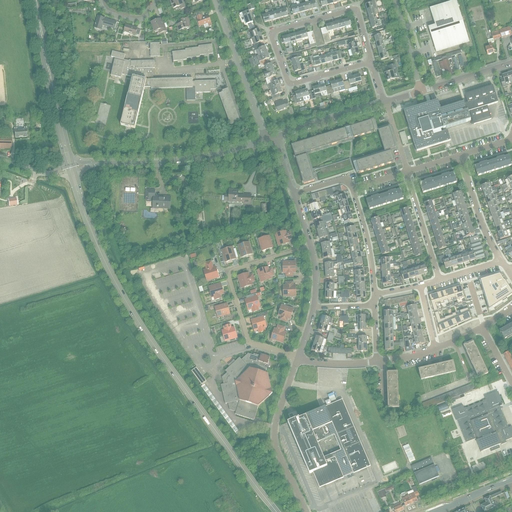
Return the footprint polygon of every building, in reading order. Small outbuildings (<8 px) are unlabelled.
[(181,8),(185,7),(182,0),(181,0),(179,1),(178,0),(170,0),(173,8),(180,5),(181,8)] [(369,4),(365,5),(367,11),(376,8),(373,0),(372,0),(368,1),(369,4)] [(299,1),(296,2),(299,13),(305,11),(303,4),(300,5),(299,1)] [(430,9),(435,26),(436,26),(462,18),(456,1),(430,9)] [(299,13),(296,2),(297,6),(291,7),(293,14),(299,13)] [(376,8),(367,11),(369,16),(375,15),(378,14),(376,8)] [(270,9),(267,10),(268,14),(270,21),(276,19),(274,12),(271,13),(270,9)] [(249,10),(242,13),(239,14),(240,17),(243,16),(246,24),(253,22),(249,10)] [(266,14),(262,15),(264,22),(270,21),(268,14),(267,10),(265,10),(266,14)] [(202,14),(196,16),(197,19),(197,20),(199,26),(204,25),(205,28),(212,25),(211,22),(209,15),(203,17),(202,14)] [(115,29),(117,22),(104,18),(98,16),(94,27),(101,29),(102,25),(115,29)] [(178,20),(179,23),(176,24),(178,27),(177,28),(178,31),(189,27),(191,26),(190,23),(188,17),(178,20)] [(156,20),(151,22),(154,31),(158,30),(160,33),(166,30),(164,23),(162,18),(158,19),(156,20)] [(435,26),(429,28),(436,52),(469,42),(462,18),(436,26),(435,26)] [(349,19),(343,20),(345,27),(346,29),(351,27),(351,25),(349,19)] [(377,20),(370,22),(372,28),(375,27),(376,31),(382,29),(380,22),(380,20),(377,20)] [(135,35),(136,34),(139,35),(140,30),(137,29),(137,28),(126,25),(124,31),(135,35)] [(255,27),(247,30),(249,33),(251,39),(254,38),(261,35),(259,29),(256,30),(255,27)] [(499,30),(501,37),(501,38),(511,35),(510,27),(499,30)] [(499,30),(491,32),(493,39),(501,37),(499,30)] [(300,32),(294,34),(296,40),(297,43),(302,41),(302,39),(300,32)] [(294,34),(288,35),(290,42),(291,44),(297,43),(296,40),(294,34)] [(254,38),(251,39),(253,44),(253,45),(254,47),(261,45),(260,42),(263,41),(261,35),(254,38)] [(283,39),(281,39),(282,43),(284,42),(284,44),(288,43),(289,48),(286,49),(287,53),(293,51),(292,49),(292,47),(291,44),(290,42),(288,35),(282,37),(283,39)] [(489,46),(485,47),(487,54),(494,52),(491,43),(494,42),(493,39),(487,40),(489,46)] [(150,56),(160,56),(159,42),(150,43),(150,56)] [(212,44),(205,45),(206,54),(213,53),(212,44)] [(198,46),(199,47),(200,55),(206,54),(205,45),(198,46)] [(261,45),(254,47),(255,50),(257,56),(261,55),(267,52),(265,46),(262,47),(261,45)] [(185,49),(185,50),(186,50),(187,58),(193,57),(192,48),(185,49)] [(351,50),(348,50),(350,56),(352,55),(352,56),(359,54),(357,48),(351,50)] [(332,50),(330,50),(331,54),(333,61),(338,59),(341,58),(340,53),(339,51),(336,51),(336,50),(332,51),(332,50)] [(112,51),(111,56),(115,57),(115,59),(111,75),(121,78),(122,74),(132,76),(121,125),(135,128),(145,87),(151,87),(151,89),(186,88),(187,101),(195,100),(195,93),(211,92),(211,89),(216,89),(216,80),(195,81),(192,81),(193,78),(153,79),(153,68),(155,68),(154,60),(135,61),(131,61),(131,60),(129,60),(129,61),(124,59),(125,54),(112,51)] [(257,56),(259,62),(260,65),(268,62),(266,59),(269,58),(267,52),(261,55),(257,56)] [(300,53),(291,55),(292,59),(291,60),(293,66),(300,64),(303,63),(301,57),(300,53)] [(312,56),(309,57),(311,61),(311,62),(312,67),(315,66),(321,64),(319,57),(318,55),(312,57),(312,56)] [(447,59),(439,62),(441,69),(445,68),(446,72),(451,71),(447,59)] [(260,65),(261,67),(265,66),(267,72),(273,70),(271,64),(268,65),(268,62),(260,65)] [(300,64),(293,66),(295,71),(301,70),(301,71),(298,72),(299,75),(305,73),(304,70),(305,70),(303,63),(300,64)] [(387,81),(399,77),(395,64),(389,66),(390,71),(385,73),(387,81)] [(267,72),(264,73),(266,78),(265,79),(266,82),(274,79),(273,76),(275,75),(273,70),(267,72)] [(511,85),(508,73),(502,75),(504,79),(500,80),(503,87),(508,86),(507,84),(511,83),(511,85)] [(360,74),(354,76),(356,83),(362,81),(363,85),(366,84),(363,77),(360,77),(360,74)] [(349,81),(346,81),(348,89),(351,88),(357,87),(356,83),(354,76),(348,78),(349,81)] [(274,79),(266,82),(267,85),(268,84),(270,90),(273,89),(280,87),(278,81),(275,82),(274,79)] [(342,79),(336,81),(338,87),(339,91),(345,89),(345,90),(348,89),(346,81),(343,82),(342,79)] [(331,86),(328,86),(330,94),(333,93),(339,91),(338,87),(336,81),(330,83),(331,86)] [(324,84),(319,86),(320,92),(321,96),(327,94),(327,95),(330,94),(328,86),(325,87),(324,84)] [(313,90),(310,91),(313,99),(316,98),(315,94),(320,92),(319,86),(313,88),(313,90)] [(443,130),(445,129),(445,128),(471,120),(469,114),(470,113),(474,124),(491,119),(487,106),(498,102),(493,86),(464,94),(467,103),(464,104),(463,102),(449,107),(449,106),(440,108),(438,100),(418,106),(416,107),(415,107),(412,107),(410,108),(407,109),(405,110),(404,110),(401,111),(408,126),(416,152),(429,148),(431,148),(432,148),(434,147),(435,147),(437,147),(438,146),(439,146),(441,145),(442,144),(444,143),(450,141),(447,131),(443,132),(443,130)] [(273,89),(270,90),(272,96),(271,96),(273,99),(279,97),(280,96),(279,93),(282,92),(280,87),(273,89)] [(223,92),(219,94),(230,125),(240,122),(228,88),(222,91),(223,92)] [(307,89),(301,91),(303,97),(304,101),(310,100),(313,99),(310,91),(308,92),(307,89)] [(296,95),(293,96),(295,104),(298,103),(304,101),(303,97),(301,91),(295,92),(296,95)] [(279,97),(273,99),(274,102),(278,111),(286,108),(286,107),(289,106),(287,101),(282,103),(280,99),(279,97)] [(291,145),(295,156),(374,131),(371,120),(291,145)] [(378,130),(385,151),(397,147),(390,126),(378,130)] [(15,137),(27,137),(26,127),(24,127),(24,129),(16,129),(16,127),(14,128),(15,137)] [(405,144),(406,144),(408,143),(404,131),(399,133),(403,145),(405,144)] [(0,148),(11,149),(11,137),(0,136),(0,148)] [(394,162),(391,151),(356,162),(353,163),(356,173),(359,172),(359,173),(394,162)] [(295,158),(296,158),(304,184),(315,181),(306,154),(295,158)] [(499,158),(492,161),(495,171),(511,165),(511,164),(509,155),(502,158),(501,157),(499,158)] [(321,175),(352,165),(350,159),(319,168),(321,175)] [(482,164),(475,166),(478,176),(495,171),(492,161),(485,163),(484,162),(482,163),(482,164)] [(444,176),(437,178),(440,188),(457,182),(454,173),(447,175),(446,174),(444,175),(444,176)] [(500,185),(502,188),(507,186),(509,184),(511,183),(511,176),(507,179),(508,182),(503,185),(502,184),(500,185)] [(427,181),(419,183),(422,193),(440,188),(437,178),(429,180),(429,179),(427,180),(427,181)] [(481,186),(483,192),(492,189),(495,188),(499,186),(498,182),(493,184),(494,186),(491,187),(489,183),(481,186)] [(492,189),(483,192),(485,198),(494,195),(493,191),(496,190),(495,188),(492,189)] [(228,201),(243,202),(243,204),(250,205),(251,194),(237,194),(238,190),(229,189),(229,195),(225,194),(225,200),(228,201)] [(389,193),(383,195),(386,204),(403,199),(400,189),(395,191),(393,191),(390,191),(390,192),(389,193)] [(146,191),(146,200),(154,200),(153,207),(169,208),(170,197),(154,196),(154,191),(151,191),(146,191)] [(452,194),(454,200),(463,197),(461,191),(452,194)] [(338,192),(336,193),(333,194),(334,197),(336,197),(337,201),(335,201),(335,204),(338,203),(347,201),(345,194),(339,196),(338,192)] [(372,198),(366,200),(369,210),(386,204),(383,195),(378,196),(376,197),(376,196),(373,197),(373,198),(372,198)] [(494,195),(485,198),(487,204),(496,201),(494,195)] [(463,197),(454,200),(456,206),(465,204),(463,197)] [(424,203),(426,209),(433,206),(431,200),(424,203)] [(347,201),(338,203),(340,209),(349,207),(347,201)] [(496,201),(487,204),(489,210),(498,207),(496,201)] [(317,203),(309,205),(311,213),(319,210),(317,203)] [(451,212),(452,214),(458,212),(467,210),(465,204),(456,206),(458,212),(455,213),(454,211),(451,212)] [(349,207),(340,209),(342,216),(351,213),(349,207)] [(498,207),(489,210),(492,216),(500,213),(498,207)] [(401,210),(402,216),(410,214),(408,208),(401,210)] [(319,210),(311,213),(314,219),(322,217),(323,216),(322,215),(321,212),(320,213),(319,210)] [(458,212),(452,214),(453,216),(456,215),(456,216),(459,215),(460,218),(468,215),(467,210),(458,212)] [(435,212),(428,214),(430,220),(437,218),(435,212)] [(351,213),(342,216),(344,222),(352,219),(351,213)] [(500,213),(492,216),(494,221),(502,219),(500,213)] [(461,222),(458,223),(459,225),(462,224),(470,221),(468,215),(460,218),(461,222)] [(371,220),(373,226),(383,223),(382,222),(380,223),(378,217),(371,220)] [(321,222),(315,224),(317,231),(325,229),(328,228),(326,223),(327,222),(326,218),(321,220),(321,222)] [(502,219),(494,221),(496,227),(504,224),(510,222),(509,220),(503,222),(502,219)] [(470,221),(462,224),(464,230),(472,228),(470,221)] [(504,224),(496,227),(498,233),(506,230),(505,227),(511,225),(510,222),(504,224)] [(383,223),(373,226),(375,231),(382,229),(381,227),(384,226),(383,223)] [(346,228),(347,234),(356,233),(355,226),(346,228)] [(325,229),(317,231),(320,239),(326,237),(330,235),(329,234),(328,228),(325,229)] [(472,228),(464,230),(466,236),(474,234),(472,228)] [(440,229),(433,231),(435,237),(442,235),(440,229)] [(506,230),(498,233),(500,239),(508,236),(511,235),(510,233),(508,234),(506,230)] [(275,234),(278,246),(289,243),(288,240),(291,239),(289,232),(286,233),(285,231),(275,234)] [(356,233),(347,234),(345,235),(345,237),(346,237),(348,237),(348,241),(357,239),(356,233)] [(442,235),(435,237),(437,243),(444,241),(442,235)] [(269,236),(258,239),(262,251),(273,247),(269,236)] [(469,238),(473,251),(476,259),(484,256),(478,236),(469,238)] [(357,239),(348,241),(350,247),(359,245),(357,239)] [(444,241),(437,243),(439,249),(446,247),(444,241)] [(249,242),(238,245),(242,257),(252,254),(249,242)] [(328,242),(321,243),(322,251),(331,249),(329,243),(329,242),(328,242)] [(471,251),(467,253),(470,261),(476,259),(473,251),(471,242),(468,243),(471,251)] [(359,245),(350,247),(351,254),(360,252),(359,245)] [(387,246),(380,248),(382,254),(389,252),(387,246)] [(232,247),(221,250),(225,262),(236,259),(232,247)] [(420,248),(413,251),(415,256),(422,254),(420,248)] [(331,249),(322,251),(324,258),(332,256),(332,257),(333,257),(336,256),(336,255),(334,255),(333,249),(331,249)] [(360,252),(351,254),(353,260),(361,258),(360,252)] [(467,253),(461,254),(463,263),(470,261),(467,253)] [(461,254),(455,256),(457,265),(463,263),(461,254)] [(441,263),(444,262),(445,268),(451,267),(449,258),(445,259),(444,255),(439,257),(441,263)] [(451,257),(449,258),(451,267),(457,265),(455,256),(451,257)] [(361,258),(353,260),(348,261),(344,262),(343,262),(344,265),(353,263),(354,266),(363,264),(361,258)] [(207,281),(219,277),(216,267),(213,267),(211,261),(204,263),(206,269),(204,270),(207,281)] [(295,261),(283,262),(283,273),(286,273),(286,276),(293,276),(293,273),(295,272),(295,261)] [(333,262),(325,263),(325,270),(333,270),(334,270),(333,267),(334,267),(335,266),(335,264),(337,264),(337,263),(337,261),(333,262)] [(425,264),(419,266),(422,275),(428,273),(425,264)] [(419,266),(413,268),(415,277),(422,275),(419,266)] [(268,267),(257,270),(261,282),(271,279),(271,276),(274,275),(272,268),(269,269),(268,267)] [(404,271),(401,272),(403,280),(409,278),(407,270),(406,267),(404,268),(403,268),(404,271)] [(413,268),(407,270),(409,278),(415,277),(413,268)] [(333,270),(325,270),(326,278),(334,277),(334,270),(333,270)] [(248,273),(238,276),(241,288),(252,285),(251,282),(254,281),(252,274),(249,275),(248,273)] [(499,274),(480,280),(488,306),(492,305),(493,307),(511,294),(510,290),(511,290),(505,280),(504,280),(502,277),(502,278),(499,274)] [(293,282),(286,282),(286,285),(283,285),(283,297),(296,296),(296,285),(293,285),(293,282)] [(220,283),(208,287),(212,297),(214,297),(215,300),(221,298),(220,295),(224,294),(220,283)] [(326,283),(325,291),(334,291),(334,288),(337,288),(337,284),(326,283)] [(461,285),(453,288),(456,297),(455,297),(456,299),(464,297),(461,285)] [(453,288),(445,290),(448,300),(448,302),(452,300),(451,298),(455,297),(456,297),(453,288)] [(365,290),(356,291),(357,298),(365,298),(365,290)] [(445,290),(437,293),(440,302),(440,304),(444,303),(443,301),(448,300),(445,290)] [(437,293),(429,295),(429,296),(434,311),(438,310),(436,303),(440,302),(437,293)] [(257,296),(245,299),(248,310),(252,309),(253,312),(259,310),(258,307),(260,306),(257,296)] [(227,303),(215,307),(218,317),(230,314),(227,303)] [(293,309),(281,305),(278,316),(281,316),(280,319),(286,322),(287,318),(290,319),(293,309)] [(406,307),(408,313),(417,311),(415,305),(406,307)] [(468,308),(459,310),(460,313),(463,322),(471,318),(468,308)] [(417,311),(408,313),(409,320),(418,318),(417,311)] [(438,311),(434,312),(440,331),(440,332),(448,328),(445,318),(440,319),(438,311)] [(456,312),(452,314),(456,325),(463,322),(460,313),(456,314),(456,312)] [(452,314),(444,317),(445,318),(448,328),(456,325),(452,314)] [(322,315),(320,323),(328,325),(330,326),(332,318),(328,317),(322,315)] [(263,316),(251,320),(254,331),(258,330),(259,333),(265,331),(264,328),(266,327),(263,316)] [(418,318),(409,320),(411,326),(420,324),(418,318)] [(328,325),(320,323),(318,330),(326,332),(328,325)] [(511,323),(504,328),(500,331),(504,339),(511,334),(511,323)] [(230,324),(223,327),(224,330),(222,330),(225,341),(237,338),(234,327),(231,328),(230,324)] [(420,324),(411,326),(412,332),(421,330),(420,324)] [(274,329),(271,339),(283,343),(286,332),(283,331),(285,327),(278,325),(276,329),(274,329)] [(421,330),(412,332),(414,339),(423,337),(421,330)] [(316,336),(314,343),(322,345),(324,339),(316,336)] [(423,337),(414,339),(415,345),(419,344),(424,343),(423,337)] [(463,345),(466,351),(471,361),(480,357),(473,341),(463,345)] [(322,345),(314,343),(311,350),(317,352),(319,353),(322,345)] [(256,354),(255,356),(254,356),(254,355),(248,353),(241,359),(239,357),(234,362),(235,363),(231,366),(231,365),(225,371),(227,372),(223,376),(224,376),(223,379),(222,379),(223,384),(221,385),(225,404),(229,403),(230,405),(228,405),(229,410),(236,412),(235,414),(254,420),(258,406),(272,393),(268,374),(265,373),(267,367),(265,367),(266,364),(258,361),(260,355),(256,354)] [(261,354),(260,355),(258,361),(266,364),(268,364),(270,357),(261,354)] [(480,357),(471,361),(478,377),(488,373),(480,357)] [(440,364),(436,365),(438,375),(447,373),(449,373),(455,372),(455,371),(453,361),(443,364),(441,364),(440,364)] [(429,367),(426,368),(419,369),(421,379),(438,375),(436,365),(432,366),(431,367),(429,367)] [(201,384),(206,380),(200,371),(195,375),(201,384)] [(387,372),(387,378),(388,390),(398,389),(398,372),(393,372),(387,372)] [(398,389),(388,390),(388,407),(399,407),(398,389)] [(463,405),(452,409),(456,421),(457,420),(466,442),(476,439),(481,452),(490,448),(491,452),(500,448),(499,445),(501,444),(501,445),(507,443),(506,440),(511,437),(511,426),(509,427),(508,426),(507,426),(501,409),(501,407),(500,406),(503,405),(503,404),(502,400),(501,400),(499,395),(498,393),(496,392),(495,393),(492,394),(492,393),(484,396),(485,400),(482,401),(483,401),(466,408),(466,407),(464,408),(463,405)] [(313,472),(320,487),(347,476),(348,477),(351,478),(350,474),(370,466),(342,399),(325,406),(305,415),(305,416),(299,419),(299,418),(288,422),(310,473),(313,472)] [(440,412),(449,408),(447,403),(438,406),(440,412)] [(439,476),(431,458),(411,466),(419,485),(439,476)] [(419,495),(415,486),(412,487),(414,493),(408,495),(402,498),(403,501),(405,506),(412,503),(418,501),(416,496),(419,495)] [(486,503),(481,505),(484,511),(495,506),(491,499),(502,494),(501,491),(490,496),(484,499),(486,503)] [(394,510),(395,511),(398,511),(400,511),(404,509),(403,508),(403,507),(401,503),(393,506),(394,510)]
